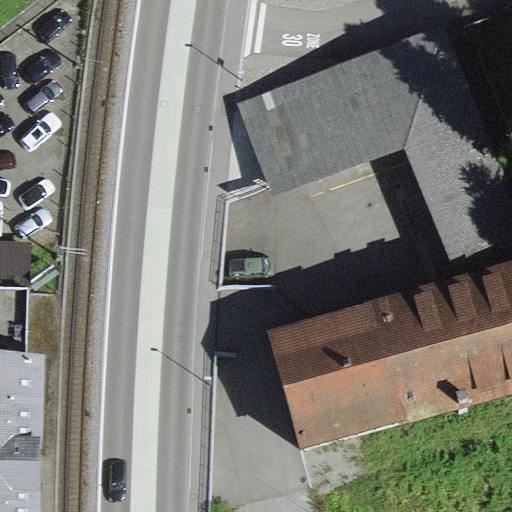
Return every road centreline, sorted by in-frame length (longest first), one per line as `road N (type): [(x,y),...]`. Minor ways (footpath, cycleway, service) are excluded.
road 1 (primary): [(144,511),(179,31)]
road 2 (residential): [(179,31),(318,39),(414,0)]
